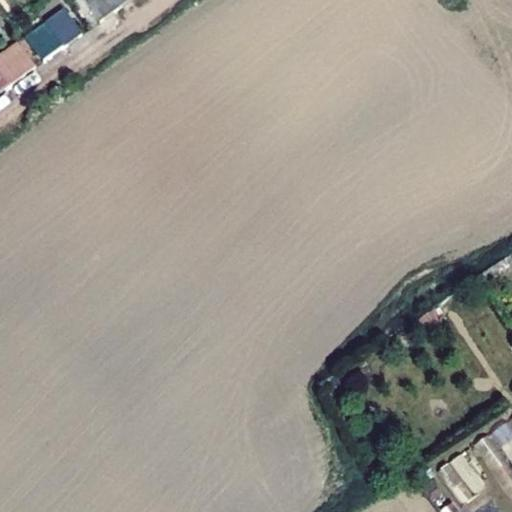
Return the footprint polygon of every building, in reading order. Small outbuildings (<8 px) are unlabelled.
[(109,0),(82,0),(99,24),(118,11),(109,0)] [(109,0),(118,11),(132,0),(109,0)] [(65,11),(45,25),(63,50),(83,36),(65,11)] [(45,25),(25,39),(44,65),(63,50),(45,25)] [(36,70),(18,45),(0,57),(0,77),(8,89),(36,70)] [(0,77),(0,95),(8,89),(0,77)] [(439,471),(462,503),(482,489),(459,457),(439,471)]
